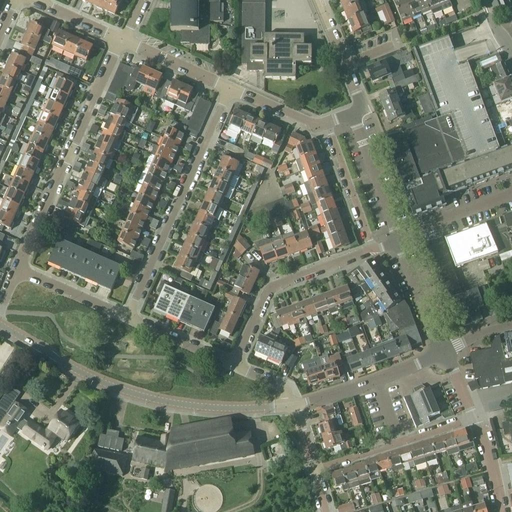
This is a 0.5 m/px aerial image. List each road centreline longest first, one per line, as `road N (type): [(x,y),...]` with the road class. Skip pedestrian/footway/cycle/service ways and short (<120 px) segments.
road 1 (unclassified): [(293,406),(227,408),(145,396),(102,382),(0,325)]
road 2 (residential): [(16,271),(120,40)]
road 3 (residential): [(126,319),(229,88)]
road 4 (residential): [(235,364),(273,289),(372,250)]
road 5 (residential): [(313,470),(473,419)]
road 6 (residential): [(443,352),(293,406)]
road 7 (residential): [(326,121),(372,250)]
road 8 (residential): [(397,239),(351,114)]
road 9 (residential): [(351,114),(363,109),(315,0)]
road 10 (residential): [(397,239),(511,188)]
road 11 (residential): [(443,352),(397,239)]
road 12 (residential): [(126,319),(16,271)]
